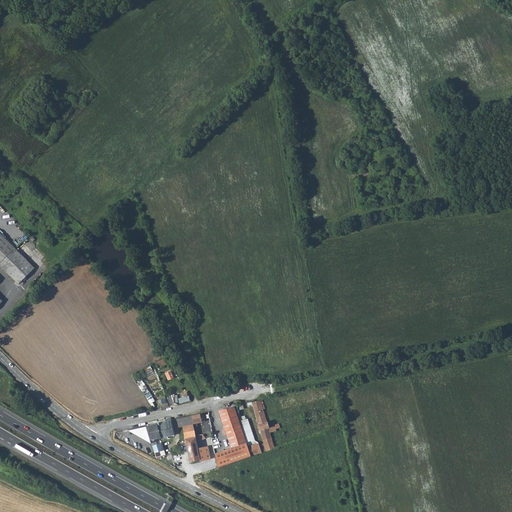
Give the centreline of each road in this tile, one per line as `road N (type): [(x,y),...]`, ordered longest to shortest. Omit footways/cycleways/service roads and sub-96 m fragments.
road 1 (trunk): [(172,511),(0,414)]
road 2 (unclassified): [(271,389),(104,427),(95,437)]
road 3 (tertiary): [(95,437),(239,511)]
road 4 (trunk): [(0,432),(140,511)]
road 5 (tertiary): [(0,357),(95,437)]
